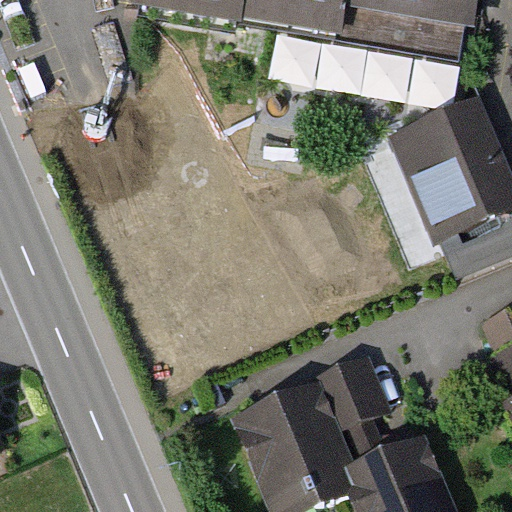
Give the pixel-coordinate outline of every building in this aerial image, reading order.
[(145,0),(143,16),(241,34),(247,0),(145,0)] [(487,0),(247,0),(241,34),(474,75),(487,0)] [(511,220),(511,160),(493,114),(405,151),(445,248),(511,220)] [(511,313),(486,328),(511,375),(511,313)] [(414,461),(378,378),(242,436),(274,511),(345,511),(354,508),(347,490),(414,461)] [(457,511),(433,453),(414,461),(347,490),(354,508),(356,511),(457,511)]
